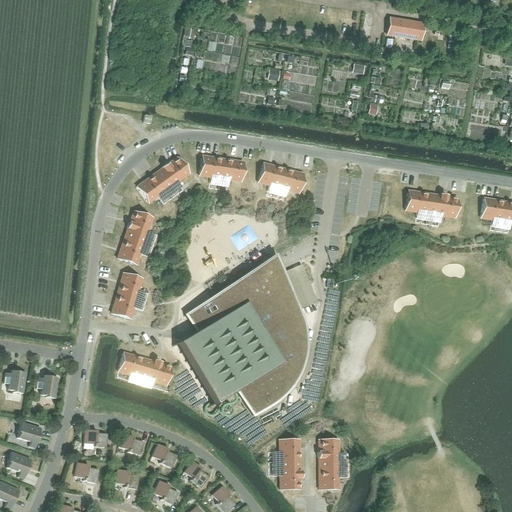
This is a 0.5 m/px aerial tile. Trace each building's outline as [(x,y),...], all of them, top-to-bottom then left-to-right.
[(387,17),(384,36),(420,42),(423,23),(387,17)] [(458,34),(449,32),(446,48),(455,49),(458,34)] [(218,178),(221,160),(200,157),(197,175),(209,177),(218,178)] [(151,176),(163,191),(164,190),(187,173),(176,158),(166,165),(165,164),(160,167),(161,168),(151,176)] [(239,181),(242,163),(221,160),(218,178),(227,180),(239,181)] [(268,166),(261,164),(256,182),(268,185),(285,190),(297,193),(302,175),(295,173),(291,172),(272,167),(268,166)] [(146,203),(163,191),(151,176),(135,187),(146,203)] [(424,213),(427,194),(406,191),(403,210),(415,212),(424,213)] [(438,195),(438,196),(427,194),(424,213),(439,216),(453,218),(456,199),(444,197),(444,196),(438,195)] [(482,199),(481,207),(479,217),(491,219),(509,222),(511,222),(511,203),(492,200),(482,199)] [(123,238),(141,244),(150,218),(132,212),(128,223),(127,223),(125,228),(126,229),(123,238)] [(134,265),(141,244),(123,238),(116,259),(134,265)] [(277,270),(270,262),(273,258),(273,257),(270,261),(268,259),(245,274),(244,270),(243,271),(236,276),(235,276),(238,279),(183,316),(184,316),(191,327),(194,330),(195,331),(171,346),(172,347),(178,343),(182,350),(179,352),(180,354),(183,352),(188,359),(184,361),(185,362),(188,360),(193,367),(189,370),(190,371),(194,369),(198,376),(194,378),(195,380),(199,377),(203,385),(199,387),(200,388),(204,386),(208,393),(205,395),(205,397),(209,395),(214,402),(207,406),(208,407),(235,391),(251,415),(259,411),(268,405),(276,399),(283,393),(286,389),(289,385),(292,380),(295,375),(297,370),(299,365),(300,360),(301,355),(302,350),(302,339),(300,328),(297,317),(278,271),(279,270),(278,269),(277,270)] [(302,263),(285,271),(302,308),(319,300),(302,263)] [(119,284),(116,294),(134,299),(137,290),(140,279),(122,274),(120,280),(119,284)] [(112,307),(110,314),(128,319),(131,308),(134,299),(116,294),(113,304),(112,307)] [(121,353),(116,372),(127,375),(136,377),(141,359),(121,353)] [(141,359),(136,377),(151,382),(164,385),(169,367),(158,364),(158,363),(152,361),(152,362),(141,359)] [(21,394),(24,373),(9,371),(9,374),(4,373),(2,384),(7,385),(6,391),(11,391),(11,393),(21,394)] [(53,399),(56,378),(42,376),(41,379),(36,378),(35,389),(39,390),(39,396),(44,396),(44,398),(53,399)] [(34,444),(39,429),(19,423),(16,433),(17,433),(15,438),(29,442),(27,447),(33,449),(34,444)] [(95,433),(95,431),(83,430),(82,444),(91,445),(91,447),(93,448),(93,447),(104,448),(105,434),(95,433)] [(131,439),(132,437),(120,434),(117,448),(126,450),(125,453),(127,453),(138,456),(141,442),(131,439)] [(297,440),(278,440),(278,452),(278,461),(297,461),(297,440)] [(317,469),(336,469),(336,454),(336,440),(317,440),(317,447),(317,452),(316,452),(316,458),(317,458),(317,469)] [(165,451),(166,449),(156,444),(150,457),(159,461),(158,463),(159,464),(169,469),(175,456),(165,451)] [(23,475),(29,460),(9,453),(6,462),(7,463),(5,468),(18,473),(16,478),(21,480),(23,475)] [(297,461),(278,461),(278,476),(278,490),(297,490),(297,478),(299,478),(298,472),(297,472),(297,461)] [(199,471),(200,469),(191,462),(182,473),(190,479),(188,481),(190,482),(198,488),(207,477),(199,471)] [(87,468),(88,466),(75,463),(73,477),(82,479),(81,481),(94,484),(97,470),(87,468)] [(318,490),(337,490),(337,478),(336,469),(317,469),(318,479),(318,483),(318,490)] [(128,474),(128,472),(116,470),(113,483),(123,485),(122,488),(135,490),(137,476),(128,474)] [(168,489),(169,487),(158,481),(151,494),(160,498),(159,500),(170,506),(177,493),(168,489)] [(10,505),(17,491),(0,483),(0,500),(5,503),(3,507),(8,510),(10,505)] [(226,497),(228,496),(221,487),(210,496),(216,503),(214,505),(215,506),(216,506),(220,511),(225,511),(233,505),(226,497)]
